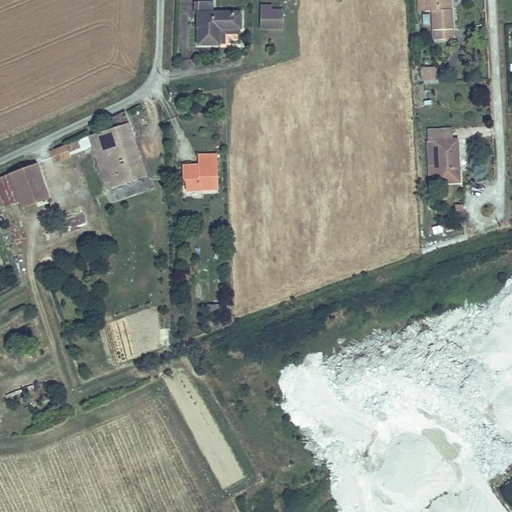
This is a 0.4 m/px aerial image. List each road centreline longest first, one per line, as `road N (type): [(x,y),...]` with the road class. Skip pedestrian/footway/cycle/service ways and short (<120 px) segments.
road 1 (residential): [(0,159),(150,83),(159,0)]
road 2 (unknown): [(490,0),(499,186)]
